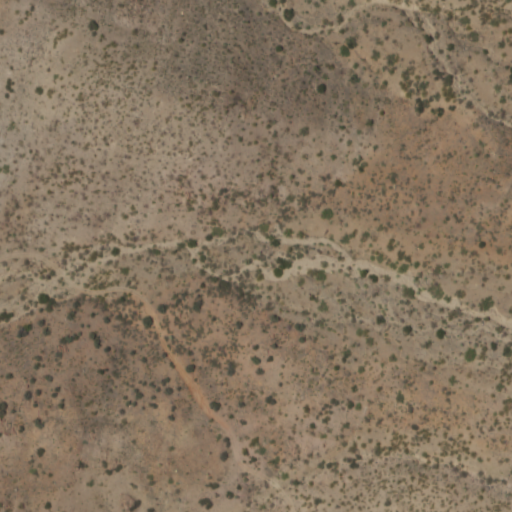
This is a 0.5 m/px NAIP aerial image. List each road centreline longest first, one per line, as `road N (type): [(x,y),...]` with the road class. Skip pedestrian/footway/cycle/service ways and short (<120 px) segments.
road 1 (track): [(290,511),(276,484),(237,459),(230,437),(185,383),(146,303),(130,290),(71,285),(33,254),(0,259)]
road 2 (track): [(276,484),(344,449),(357,433),(376,369),(392,365),(511,397)]
